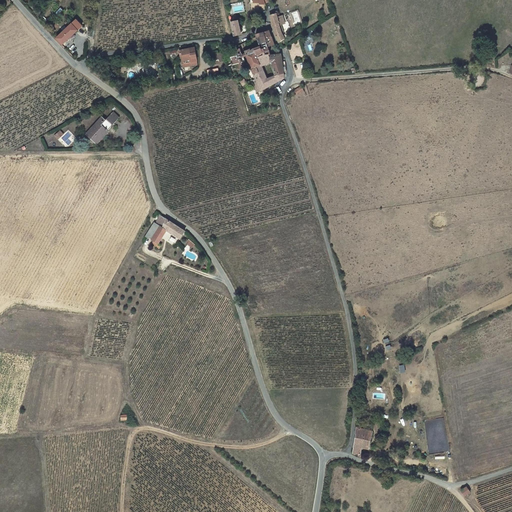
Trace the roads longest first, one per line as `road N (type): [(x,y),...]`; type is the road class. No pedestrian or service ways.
road 1 (unclassified): [(82,69),(104,55),(268,29),(287,58),(283,106),(348,315),(354,417),(346,454)]
road 2 (unclassified): [(82,69),(137,116),(153,191),(198,237),(238,302),(272,410),(323,453)]
road 3 (track): [(42,433),(114,425),(232,447),(261,444),(289,428)]
road 4 (track): [(289,81),(460,67),(511,76)]
road 5 (unclassified): [(346,454),(450,485),(511,469)]
road 6 (track): [(0,152),(144,152)]
